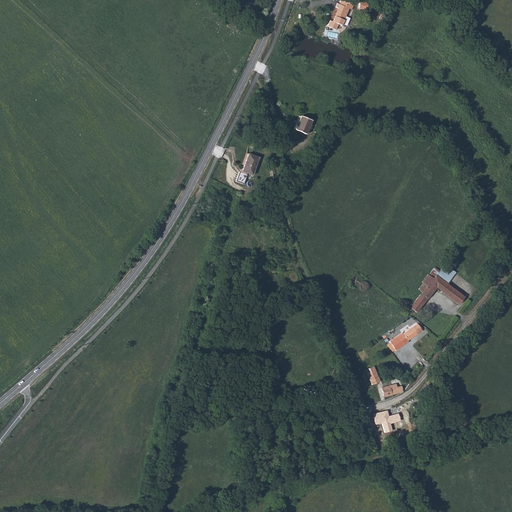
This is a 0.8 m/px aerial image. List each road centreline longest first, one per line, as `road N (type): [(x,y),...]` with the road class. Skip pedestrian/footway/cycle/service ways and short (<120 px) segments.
road 1 (secondary): [(277,0),(157,242),(107,306),(0,403)]
road 2 (track): [(364,408),(301,269),(279,187),(279,138)]
road 3 (residential): [(511,267),(421,381),(364,408)]
road 4 (track): [(384,454),(203,511)]
road 5 (track): [(511,429),(384,454)]
